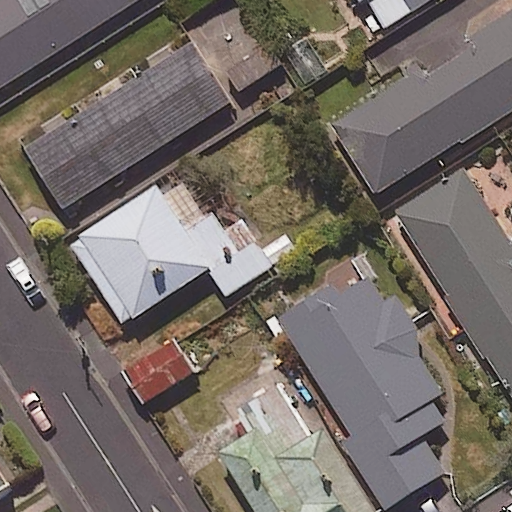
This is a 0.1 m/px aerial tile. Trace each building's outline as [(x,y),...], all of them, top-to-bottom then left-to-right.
[(0,0),(0,78),(116,5),(112,0),(0,0)] [(366,0),(368,2),(371,0),(373,0),(390,27),(433,0),(366,0)] [(414,77),(336,125),(379,195),(467,141),(468,143),(511,115),(511,12),(473,37),(480,48),(430,79),(422,65),(410,72),(414,77)] [(199,43),(30,150),(68,210),(237,104),(199,43)] [(274,43),(231,71),(245,91),(287,64),(274,43)] [(511,232),(470,166),(399,211),(453,297),(449,299),(489,360),(492,358),(511,389),(511,232)] [(166,192),(163,188),(77,245),(130,326),(215,271),(232,297),(278,267),(282,274),(297,264),(291,255),(299,250),(290,236),(269,249),(263,240),(248,250),(222,210),(211,217),(186,179),(166,192)] [(346,295),(338,283),(282,319),(358,437),(347,444),(391,511),(392,511),(451,474),(429,441),(452,426),(438,405),(450,397),(425,358),(424,331),(401,295),(391,301),(375,276),(346,295)] [(201,372),(179,339),(127,373),(149,406),(201,372)] [(316,442),(282,388),(247,410),(252,418),(241,425),(250,441),(226,456),(261,511),(381,511),(331,432),(316,442)] [(0,501),(19,490),(0,459),(0,501)]
